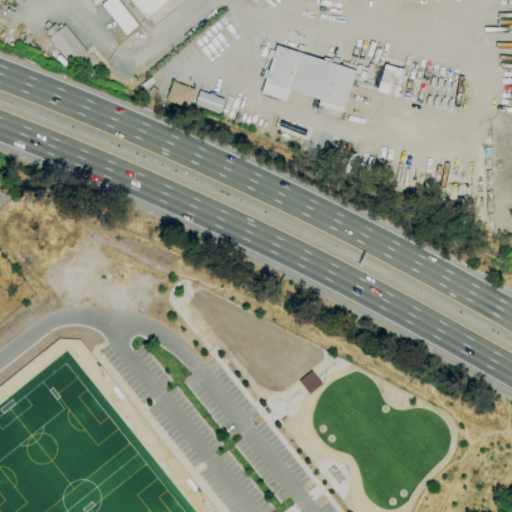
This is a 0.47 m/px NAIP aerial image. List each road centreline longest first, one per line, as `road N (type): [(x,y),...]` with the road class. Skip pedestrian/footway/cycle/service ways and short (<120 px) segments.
road 1 (motorway): [(223,220),(511,370)]
road 2 (motorway): [(511,316),(256,182)]
road 3 (motorway): [(256,182),(0,76)]
road 4 (motorway): [(0,122),(223,220)]
